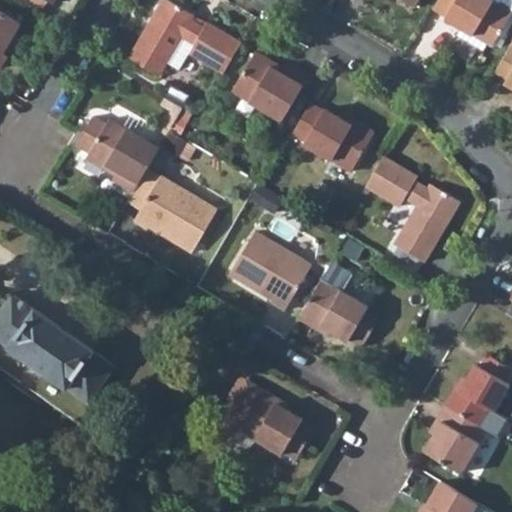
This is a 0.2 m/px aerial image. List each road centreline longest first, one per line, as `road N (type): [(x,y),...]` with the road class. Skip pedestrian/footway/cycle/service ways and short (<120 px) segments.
road 1 (residential): [(114,0),(1,182),(137,280)]
road 2 (residential): [(258,0),(422,88),(461,120),(511,183)]
road 3 (residential): [(511,213),(387,420)]
road 4 (residential): [(258,346),(387,420)]
